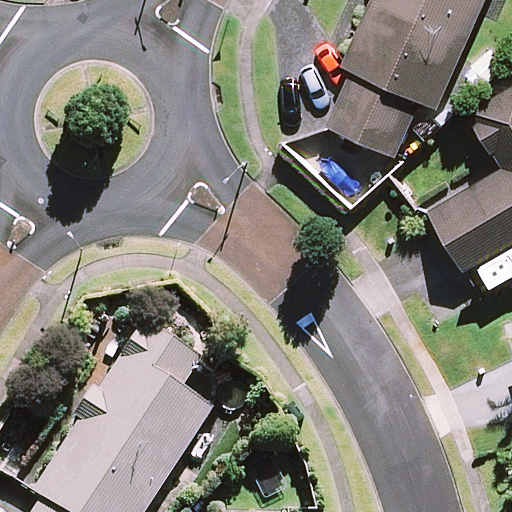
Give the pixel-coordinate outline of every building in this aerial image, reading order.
[(351,67),(421,99),(437,106),(485,0),(371,0),(343,64),(351,67)] [(421,99),(351,67),(327,122),(334,125),(397,153),(421,99)] [(511,83),(469,108),(475,119),(473,120),(491,151),(493,150),(502,164),(430,206),(466,267),(511,239),(511,83)] [(42,496),(66,511),(144,511),(213,406),(181,386),(201,356),(142,319),(98,387),(92,384),(72,414),(78,418),(32,490),(42,496)] [(66,511),(42,496),(31,511),(66,511)]
